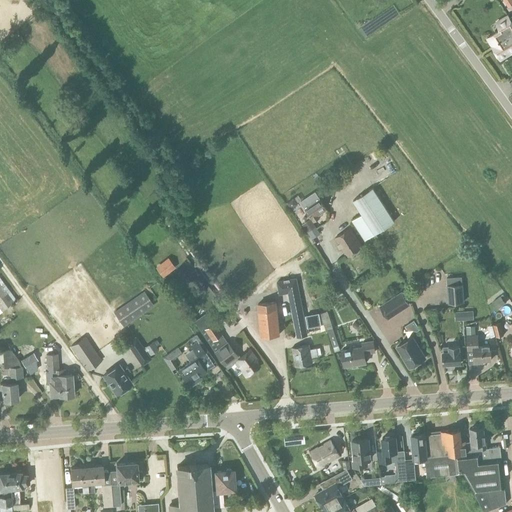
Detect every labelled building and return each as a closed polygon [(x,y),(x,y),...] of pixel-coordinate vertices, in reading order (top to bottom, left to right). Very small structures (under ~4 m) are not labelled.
[(511,16),(509,19),(507,16),(497,23),(501,29),(488,38),(493,45),(495,49),(500,45),(498,42),(511,33),(511,16)] [(500,45),(495,49),(501,59),(511,52),(511,33),(498,42),(500,45)] [(394,221),(373,187),(353,200),(362,214),(352,221),(364,240),(394,221)] [(318,215),(327,209),(319,198),(305,208),(314,221),(319,217),(318,215)] [(313,238),(321,233),(311,218),(303,223),(313,238)] [(350,228),(335,238),(347,257),(362,247),(350,228)] [(173,270),(166,261),(157,268),(163,277),(173,270)] [(0,306),(2,310),(16,300),(0,277),(0,306)] [(449,304),(464,303),(462,277),(447,278),(449,304)] [(303,301),(309,300),(308,299),(309,299),(309,297),(308,297),(307,289),(301,290),(301,291),(300,292),(299,285),(298,285),(297,279),(287,281),(277,283),(280,293),(288,291),(291,303),(302,301),(301,298),(302,297),(302,298),(303,300),(303,301)] [(144,291),(113,312),(123,326),(154,305),(144,291)] [(234,303),(244,304),(244,311),(252,312),(253,292),(235,291),(234,303)] [(402,291),(379,306),(388,319),(411,305),(402,291)] [(277,294),(280,313),(288,312),(285,293),(277,294)] [(498,309),(506,303),(501,295),(492,302),(498,309)] [(302,301),(291,303),(297,337),(308,335),(302,301)] [(262,336),(279,334),(276,302),(258,304),(262,336)] [(227,368),(235,362),(246,377),(260,366),(256,361),(258,360),(250,350),(240,357),(237,352),(236,353),(228,341),(225,343),(220,336),(223,334),(214,322),(208,326),(207,325),(204,327),(205,328),(204,329),(201,331),(214,351),(223,364),(224,364),(227,368)] [(497,337),(504,335),(501,323),(493,324),(494,329),(497,337)] [(333,325),(327,327),(335,351),(340,349),(339,346),(333,325)] [(474,351),(475,363),(479,363),(479,361),(491,360),(490,345),(479,346),(478,334),(467,335),(467,351),(474,351)] [(102,361),(86,336),(71,346),(87,371),(102,361)] [(126,342),(142,366),(152,359),(136,336),(126,342)] [(397,347),(410,367),(425,358),(412,337),(397,347)] [(121,347),(115,338),(103,347),(109,356),(121,347)] [(207,353),(198,340),(190,345),(195,352),(187,356),(191,362),(179,370),(190,386),(199,379),(198,377),(206,372),(197,358),(198,357),(199,358),(207,353)] [(345,366),(366,363),(364,354),(376,352),(374,340),(361,342),(362,347),(342,350),(345,366)] [(150,341),(143,345),(147,353),(155,348),(150,341)] [(296,366),(313,362),(312,357),(318,356),(316,348),(310,349),(310,344),(293,348),(296,366)] [(460,352),(460,350),(459,350),(459,345),(443,347),(443,350),(441,350),(442,365),(445,364),(445,366),(447,367),(450,367),(452,365),(452,364),(461,364),(461,351),(460,352)] [(25,363),(32,362),(30,354),(23,355),(25,363)] [(58,354),(47,355),(48,371),(53,371),(59,370),(58,354)] [(10,359),(0,366),(0,374),(16,395),(30,384),(10,359)] [(116,394),(132,384),(119,365),(103,375),(116,394)] [(64,369),(59,370),(53,371),(54,376),(52,376),(52,382),(50,382),(51,395),(60,394),(60,380),(64,380),(64,374),(64,369)] [(64,374),(64,380),(60,380),(60,394),(60,396),(73,395),(72,373),(64,374)] [(466,442),(467,452),(481,451),(482,459),(491,458),(490,447),(487,448),(486,435),(485,435),(484,427),(471,428),(472,436),(470,436),(470,441),(466,442)] [(501,446),(490,447),(491,458),(482,459),(481,451),(467,452),(466,442),(466,440),(462,441),(461,429),(442,431),(442,433),(425,435),(425,433),(427,457),(429,476),(465,473),(475,492),(475,493),(485,511),(507,503),(501,446)] [(429,476),(427,457),(425,433),(420,433),(420,431),(413,432),(414,434),(412,434),(414,458),(422,458),(422,467),(428,466),(429,476)] [(396,436),(383,437),(384,450),(378,451),(380,463),(393,462),(392,452),(397,451),(396,436)] [(368,439),(352,440),(354,460),(353,460),(354,466),(367,465),(366,459),(370,459),(368,439)] [(320,466),(339,455),(331,440),(312,451),(320,466)] [(396,481),(407,480),(406,466),(405,460),(395,461),(396,481)] [(118,481),(128,480),(128,483),(139,483),(138,479),(143,479),(143,470),(137,470),(136,462),(116,464),(118,481)] [(170,505),(170,511),(212,511),(212,503),(211,490),(208,464),(196,465),(196,464),(189,464),(190,466),(178,467),(181,504),(170,505)] [(86,467),(88,482),(103,481),(102,465),(86,467)] [(414,465),(406,466),(407,480),(416,479),(415,465),(414,465)] [(72,484),(88,482),(86,467),(71,468),(72,484)] [(316,494),(325,509),(345,498),(341,491),(342,490),(340,486),(353,478),(347,469),(332,477),(335,484),(316,494)] [(211,490),(212,503),(218,502),(218,504),(224,504),(223,490),(235,489),(233,470),(216,471),(217,490),(211,490)] [(23,472),(10,473),(11,495),(12,495),(13,510),(28,509),(28,511),(54,511),(53,501),(21,503),(20,495),(19,495),(18,487),(24,487),(24,484),(29,484),(28,474),(23,474),(23,472)] [(0,511),(12,510),(13,510),(12,495),(11,495),(10,473),(0,473),(0,488),(3,489),(4,496),(0,496),(0,511)] [(111,484),(112,506),(121,505),(120,483),(111,484)] [(104,507),(112,506),(111,484),(102,485),(104,507)] [(65,487),(67,509),(67,511),(70,511),(70,508),(75,508),(74,487),(65,487)] [(345,498),(325,509),(326,511),(350,511),(352,511),(345,498)] [(357,507),(359,511),(363,511),(364,511),(376,505),(372,498),(357,507)] [(140,504),(141,511),(156,511),(157,511),(155,501),(140,504)]
